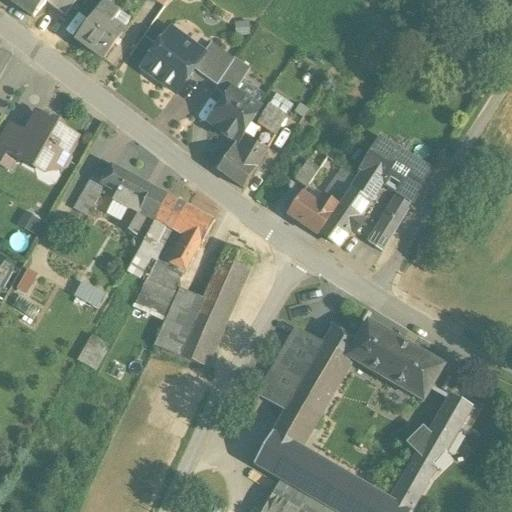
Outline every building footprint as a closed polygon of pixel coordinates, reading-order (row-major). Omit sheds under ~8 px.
[(5,0),(23,12),(30,0),(5,0)] [(30,0),(23,12),(31,18),(44,2),(45,0),(30,0)] [(45,0),(44,2),(64,18),(77,0),(45,0)] [(151,0),(163,8),(169,0),(151,0)] [(107,7),(104,5),(97,14),(109,23),(115,14),(116,15),(119,12),(118,12),(117,14),(107,7)] [(109,23),(97,14),(77,41),(103,60),(123,33),(109,23)] [(180,47),(169,39),(159,39),(153,48),(153,52),(140,72),(162,87),(163,86),(177,95),(192,73),(204,56),(183,42),(180,47)] [(234,63),(209,47),(204,56),(192,73),(216,89),(234,63)] [(216,89),(214,93),(228,101),(232,94),(234,95),(249,73),(234,63),(216,89)] [(234,95),(232,94),(228,101),(223,108),(217,109),(212,118),(213,125),(211,127),(224,135),(222,138),(232,144),(234,141),(238,144),(259,111),(234,95)] [(286,118),(268,108),(257,128),(274,138),(286,118)] [(74,142),(35,120),(25,138),(15,156),(17,157),(19,159),(21,163),(33,170),(47,166),(57,172),(63,170),(67,163),(65,156),(74,142)] [(9,129),(0,143),(0,165),(9,171),(17,157),(15,156),(25,138),(9,129)] [(242,153),(236,149),(217,172),(243,191),(254,172),(266,152),(250,141),(242,153)] [(431,174),(380,142),(361,171),(381,185),(399,196),(412,204),(431,174)] [(101,162),(74,210),(88,218),(105,185),(102,184),(111,168),(101,162)] [(307,163),(294,182),(306,190),(319,171),(307,163)] [(167,198),(111,168),(102,184),(105,185),(118,192),(113,203),(129,212),(121,227),(136,238),(141,226),(149,230),(150,230),(154,222),(167,198)] [(381,185),(361,171),(348,191),(349,192),(368,204),(381,185)] [(342,181),(338,179),(325,198),(338,207),(349,192),(348,191),(339,185),(342,181)] [(338,207),(319,235),(338,248),(349,232),(354,235),(362,223),(357,220),(368,204),(349,192),(338,207)] [(318,206),(301,195),(286,217),(317,238),(319,235),(338,207),(325,198),(324,197),(318,206)] [(412,204),(399,196),(368,247),(381,255),(412,204)] [(167,198),(154,222),(173,232),(186,208),(167,198)] [(214,223),(187,208),(186,208),(173,232),(200,248),(200,246),(201,247),(214,223)] [(38,235),(44,222),(25,213),(19,226),(38,235)] [(173,232),(154,222),(150,230),(149,230),(138,250),(150,256),(157,260),(173,232)] [(173,232),(157,260),(184,273),(185,274),(200,248),(173,232)] [(227,248),(202,304),(202,305),(178,360),(203,370),(250,261),(227,248)] [(150,256),(138,250),(133,259),(145,266),(150,256)] [(145,266),(133,259),(127,272),(139,278),(145,266)] [(184,273),(157,260),(147,281),(133,308),(165,324),(179,291),(180,281),(184,273)] [(37,276),(27,271),(17,290),(26,295),(37,276)] [(81,284),(75,299),(98,309),(105,295),(81,284)] [(202,305),(179,291),(165,324),(154,348),(178,360),(202,305)] [(441,372),(368,329),(357,348),(347,364),(348,365),(421,407),(429,393),(441,372)] [(296,334),(267,384),(294,399),(323,350),(296,334)] [(286,413),(273,435),(298,450),(348,365),(347,364),(357,348),(332,334),(323,350),(294,399),(286,413)] [(91,336),(77,361),(96,371),(110,347),(91,336)] [(294,399),(267,384),(259,398),(286,413),(294,399)] [(446,403),(429,393),(421,407),(438,417),(446,403)] [(438,417),(427,436),(424,432),(417,440),(411,446),(410,446),(408,447),(416,455),(389,503),(404,511),(413,511),(437,471),(437,472),(439,473),(451,461),(446,457),(446,456),(446,455),(472,409),(450,397),(446,403),(438,417)] [(404,511),(298,450),(273,435),(254,468),(281,483),(329,511),(404,511)] [(329,511),(281,483),(263,511),(329,511)]
